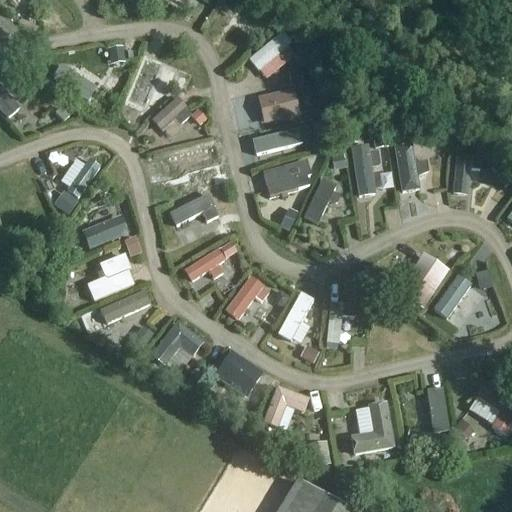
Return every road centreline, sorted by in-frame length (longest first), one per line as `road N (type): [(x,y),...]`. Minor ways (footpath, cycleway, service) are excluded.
road 1 (track): [(511,277),(495,241),(477,224),(457,220),(311,272),(267,259),(250,231),(212,52),(199,34),(175,28),(0,50)]
road 2 (track): [(511,342),(345,382),(307,382),(169,301),(129,158),(110,140),(72,135),(0,162)]
